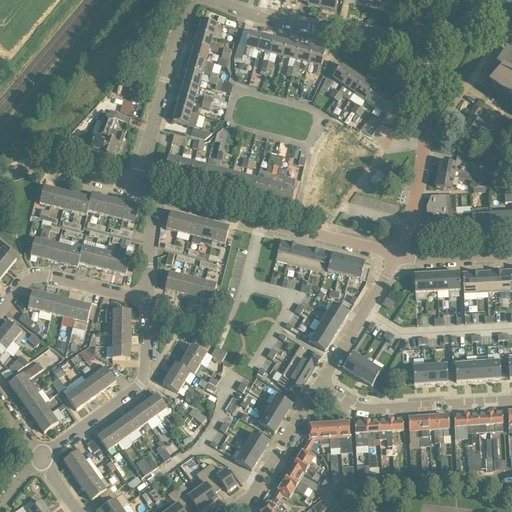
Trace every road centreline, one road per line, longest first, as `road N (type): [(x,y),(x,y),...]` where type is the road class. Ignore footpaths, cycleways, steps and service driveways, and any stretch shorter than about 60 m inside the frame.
road 1 (residential): [(393,255),(158,196)]
road 2 (residential): [(393,255),(425,144),(421,37)]
road 3 (residential): [(421,37),(297,26),(213,0)]
road 4 (residential): [(39,457),(143,379),(146,300)]
road 5 (residential): [(511,400),(366,410),(321,384)]
road 6 (residential): [(133,188),(188,0)]
road 7 (residential): [(146,300),(34,278),(0,314)]
road 8 (residential): [(238,508),(321,384)]
road 9 (residential): [(321,384),(393,255)]
road 10 (residential): [(133,188),(29,165),(0,181)]
